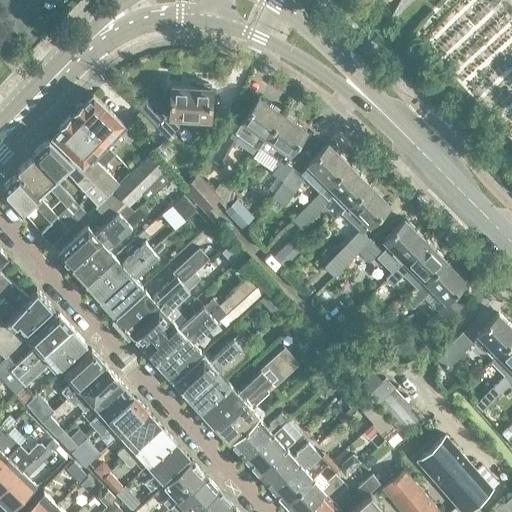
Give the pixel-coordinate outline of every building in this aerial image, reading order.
[(169,115),(210,118),(211,87),(171,84),(169,115)] [(93,93),(73,114),(106,147),(120,133),(129,142),(136,134),(123,121),(93,93)] [(179,126),(150,95),(138,105),(167,137),(179,126)] [(260,146),(283,113),(258,97),(242,121),(236,130),(225,125),(208,158),(198,171),(182,187),(204,210),(221,195),(205,179),(215,161),(221,164),(238,134),(258,148),(260,146)] [(267,183),(276,189),(277,190),(293,166),(285,160),(290,153),(291,154),(307,130),(283,113),(260,146),(280,159),(277,162),(278,163),(271,172),(274,174),(267,183)] [(113,188),(127,203),(129,205),(142,193),(148,199),(158,189),(134,166),(119,182),(96,159),(106,147),(73,114),(54,133),(72,151),(83,162),(113,188)] [(97,204),(113,188),(83,162),(72,151),(68,155),(49,136),(34,150),(33,154),(56,179),(66,170),(97,204)] [(304,175),(320,191),(321,192),(349,163),(328,143),(308,163),(301,171),(293,166),(277,190),(276,189),(271,196),(284,204),(304,175)] [(134,166),(158,189),(173,175),(148,152),(134,166)] [(85,211),(56,179),(33,154),(19,167),(19,170),(40,195),(40,194),(49,186),(67,205),(69,215),(63,221),(68,227),(85,211)] [(331,195),(344,208),(345,209),(370,183),(349,163),(321,192),(320,191),(292,219),(302,228),(320,210),(319,209),(328,199),(327,198),(331,195)] [(69,228),(68,227),(63,221),(40,196),(41,196),(40,195),(19,170),(3,184),(3,190),(23,211),(33,202),(50,222),(41,232),(51,244),(69,228)] [(345,209),(344,208),(341,211),(359,229),(323,265),(335,276),(359,251),(371,239),(363,231),(370,224),(370,225),(391,204),(370,183),(345,209)] [(40,196),(63,221),(69,215),(67,205),(49,186),(40,194),(40,195),(41,196),(40,196)] [(237,195),(226,206),(243,223),(254,212),(237,195)] [(174,201),(163,209),(175,225),(186,216),(174,201)] [(58,251),(71,266),(134,210),(129,205),(127,203),(95,232),(87,224),(58,251)] [(71,266),(86,283),(116,255),(108,247),(131,226),(148,211),(142,203),(134,210),(71,266)] [(376,256),(392,271),(425,238),(404,218),(384,238),(389,243),(376,256)] [(412,267),(425,280),(446,259),(425,238),(392,271),(385,277),(393,286),(412,267)] [(380,248),(371,239),(359,251),(368,261),(380,248)] [(86,283),(99,297),(153,248),(145,240),(122,262),(116,255),(86,283)] [(301,251),(289,240),(274,255),(285,267),(301,251)] [(153,248),(99,297),(113,313),(143,285),(136,277),(167,249),(161,241),(153,248)] [(18,307),(28,295),(0,270),(0,260),(6,254),(0,246),(0,295),(8,304),(11,301),(18,307)] [(116,315),(130,330),(183,282),(209,257),(199,247),(173,271),(178,277),(155,299),(145,288),(116,315)] [(457,289),(466,280),(446,259),(425,280),(418,287),(406,298),(413,304),(432,287),(446,300),(438,308),(447,317),(466,299),(457,289)] [(219,304),(157,361),(171,376),(201,349),(193,340),(198,335),(199,336),(217,320),(218,321),(220,319),(226,325),(267,288),(253,273),(219,304)] [(130,330),(143,346),(181,312),(174,304),(190,289),(183,282),(130,330)] [(0,352),(4,356),(7,355),(22,338),(21,337),(53,306),(36,287),(28,295),(18,307),(5,322),(0,316),(0,352)] [(260,299),(273,314),(283,305),(270,290),(260,299)] [(143,346),(157,361),(219,304),(213,297),(204,305),(203,304),(188,319),(181,312),(143,346)] [(0,376),(4,380),(8,385),(72,327),(57,310),(25,340),(33,348),(16,363),(7,355),(4,356),(0,360),(0,376)] [(491,346),(499,353),(511,340),(511,325),(499,312),(478,333),(479,334),(474,339),(474,345),(480,351),(486,351),(491,346)] [(354,328),(345,319),(336,328),(345,337),(354,328)] [(293,328),(305,341),(314,334),(301,320),(293,328)] [(173,378),(188,394),(241,346),(241,345),(253,334),(246,326),(214,355),(215,356),(211,359),(203,351),(173,378)] [(72,327),(8,385),(15,392),(46,363),(54,372),(87,342),(72,327)] [(438,356),(447,366),(472,341),(463,332),(438,356)] [(511,340),(499,353),(511,366),(511,340)] [(201,409),(215,424),(293,354),(285,345),(237,389),(231,382),(201,409)] [(188,394),(201,409),(231,382),(224,374),(247,353),(241,346),(188,394)] [(42,420),(68,397),(67,397),(106,363),(91,347),(65,371),(73,380),(48,403),(38,391),(26,402),(42,420)] [(293,354),(215,424),(229,440),(259,413),(252,405),(299,361),(293,354)] [(342,366),(332,354),(323,362),(333,374),(342,366)] [(84,410),(93,402),(120,378),(106,363),(67,397),(68,397),(74,404),(77,402),(84,410)] [(359,383),(369,392),(382,379),(373,369),(359,383)] [(500,393),(511,381),(511,380),(511,379),(504,373),(492,385),(500,393)] [(382,379),(369,392),(367,394),(376,403),(394,386),(386,376),(383,380),(382,379)] [(89,421),(95,428),(133,393),(120,378),(93,402),(100,411),(89,421)] [(378,405),(385,413),(404,397),(395,387),(378,405)] [(322,414),(335,429),(360,406),(347,392),(322,414)] [(113,425),(120,433),(147,409),(133,393),(95,428),(102,435),(113,425)] [(404,397),(385,413),(393,423),(412,407),(404,397)] [(383,414),(371,401),(362,409),(373,422),(371,423),(372,424),(383,414)] [(412,407),(393,423),(402,433),(420,415),(412,407)] [(117,452),(123,458),(161,424),(147,409),(120,433),(128,441),(117,452)] [(231,442),(245,458),(282,425),(288,419),(281,412),(266,425),(259,417),(231,442)] [(50,414),(42,421),(57,436),(64,429),(50,414)] [(383,414),(372,424),(384,438),(395,428),(383,414)] [(508,439),(511,435),(511,420),(508,425),(508,424),(501,431),(508,439)] [(140,455),(148,463),(175,439),(161,424),(123,458),(129,465),(140,455)] [(245,458),(259,473),(286,448),(286,447),(295,439),(282,425),(245,458)] [(57,436),(71,451),(79,444),(64,429),(57,436)] [(0,436),(0,464),(20,443),(6,430),(0,436)] [(482,463),(476,468),(446,434),(417,459),(463,511),(492,487),(492,486),(498,481),(482,463)] [(46,446),(0,492),(0,500),(11,511),(37,484),(27,475),(59,443),(53,438),(45,445),(46,446)] [(175,439),(148,463),(155,472),(144,482),(151,489),(162,479),(189,455),(175,439)] [(0,464),(0,492),(46,446),(45,445),(41,442),(37,442),(28,451),(20,443),(0,464)] [(259,473),(272,488),(315,449),(308,442),(295,453),(296,454),(294,456),(286,448),(259,473)] [(272,488),(285,503),(313,477),(305,468),(308,465),(309,466),(321,455),(315,449),(272,488)] [(325,451),(321,455),(335,472),(340,467),(325,451)] [(170,506),(171,507),(206,474),(193,459),(164,484),(172,493),(163,502),(168,507),(170,506)] [(98,460),(91,466),(102,478),(108,472),(109,471),(98,460)] [(383,486),(404,511),(440,511),(404,468),(383,486)] [(102,478),(116,492),(124,485),(110,471),(109,471),(108,472),(102,478)] [(285,503),(293,511),(305,511),(342,479),(335,472),(325,481),(318,473),(313,477),(285,503)] [(372,472),(357,486),(365,495),(380,482),(372,472)] [(194,511),(220,489),(206,474),(171,507),(175,511),(194,511)] [(87,490),(95,483),(88,476),(80,483),(87,490)] [(342,479),(305,511),(336,511),(341,508),(331,498),(335,495),(335,496),(348,486),(342,479)] [(124,485),(116,492),(131,507),(132,507),(140,501),(125,484),(124,485)] [(98,497),(107,506),(116,498),(107,489),(98,497)] [(194,511),(224,511),(233,504),(220,489),(194,511)] [(23,511),(50,511),(58,505),(44,491),(23,511)] [(371,492),(348,511),(385,511),(384,510),(386,508),(371,492)] [(116,498),(107,506),(112,511),(117,511),(124,506),(116,498)]
